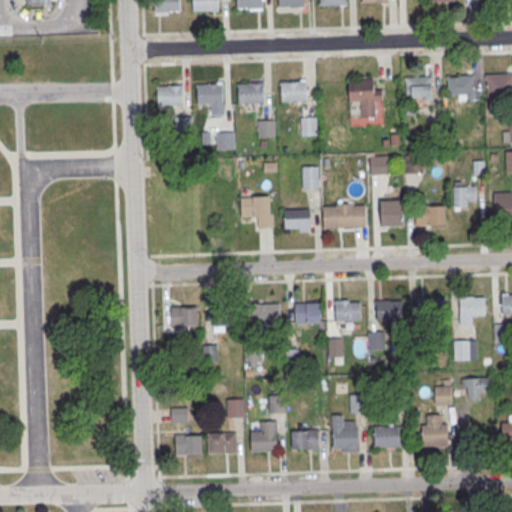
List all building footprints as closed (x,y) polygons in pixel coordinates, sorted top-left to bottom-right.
[(154,0),(179,0),(180,11),(155,12),(154,0)] [(193,0),(218,0),(219,10),(194,11),(193,0)] [(237,0),(262,0),(263,8),(238,9),(237,0)] [(488,75),(511,74),(511,93),(488,94),(488,75)] [(448,76),(473,75),(474,94),(449,95),(448,76)] [(406,78),(431,77),(432,96),(407,97),(406,78)] [(349,80),(374,79),(375,99),(350,99),(349,80)] [(281,82),(306,81),(306,100),(281,101),(281,82)] [(197,84),(222,83),(223,102),(198,103),(197,84)] [(239,83),(264,83),(264,102),(239,103),(239,83)] [(157,86),(182,85),(183,104),(158,105),(157,86)] [(174,117),(192,116),(193,133),(175,134),(174,117)] [(300,118),(318,117),(318,135),(300,135),(300,118)] [(258,120),(276,120),(276,137),(258,138),(258,120)] [(217,133),(234,132),(235,149),(217,150),(217,133)] [(405,157),(422,156),(423,173),(405,174),(405,157)] [(371,157),(389,157),(389,174),(371,175),(371,157)] [(302,167),(320,166),(321,184),(303,184),(302,167)] [(452,187),(477,186),(478,205),(453,206),(452,187)] [(494,193),(511,192),(511,218),(495,219),(494,193)] [(241,198),(269,196),(270,214),(273,214),(274,228),(259,229),(258,216),(242,217),(241,198)] [(381,200),(404,199),(405,225),(382,226),(381,200)] [(323,206),(365,205),(366,227),(324,228),(323,206)] [(416,207),(445,206),(446,224),(416,225),(416,207)] [(285,210),(310,209),(311,228),(286,229),(285,210)] [(503,295),(511,294),(511,313),(503,314),(503,295)] [(419,298),(444,297),(445,316),(420,317),(419,298)] [(461,298),(485,297),(486,316),(461,317),(461,298)] [(377,301),(402,300),(403,319),(378,320),(377,301)] [(336,303),(361,302),(361,321),(336,322),(336,303)] [(296,304),(320,303),(321,322),(296,323),(296,304)] [(253,305),(281,304),(281,323),(253,324),(253,305)] [(212,306),(237,306),(238,325),(213,326),(212,306)] [(172,308),(197,307),(197,326),(172,327),(172,308)] [(368,333),(386,333),(386,350),(368,351),(368,333)] [(329,340),(343,339),(343,356),(329,357),(329,340)] [(454,341),(476,341),(476,361),(454,361),(454,341)] [(244,344),(262,343),(263,361),(245,361),(244,344)] [(203,346),(218,346),(218,363),(204,363),(203,346)] [(286,350),(301,350),(301,367),(287,367),(286,350)] [(482,390),(493,390),(493,377),(463,377),(463,400),(482,400),(482,390)] [(434,389),(452,388),(452,405),(434,406),(434,389)] [(350,395),(368,394),(369,412),(351,412),(350,395)] [(269,396),(287,395),(287,413),(269,413),(269,396)] [(227,400),(244,399),(245,416),(227,417),(227,400)] [(187,407),(172,407),(172,422),(187,422),(187,407)] [(502,423),(511,423),(511,442),(503,443),(502,423)] [(422,425),(447,425),(448,444),(423,445),(422,425)] [(375,428),(400,427),(400,446),(376,447),(375,428)] [(333,429),(358,428),(359,447),(334,448),(333,429)] [(293,430),(317,429),(318,448),(293,449),(293,430)] [(252,432),(277,431),(277,450),(252,451),(252,432)] [(208,433),(236,432),(237,452),(208,452),(208,433)] [(174,433),(175,453),(201,453),(200,433),(174,433)]
